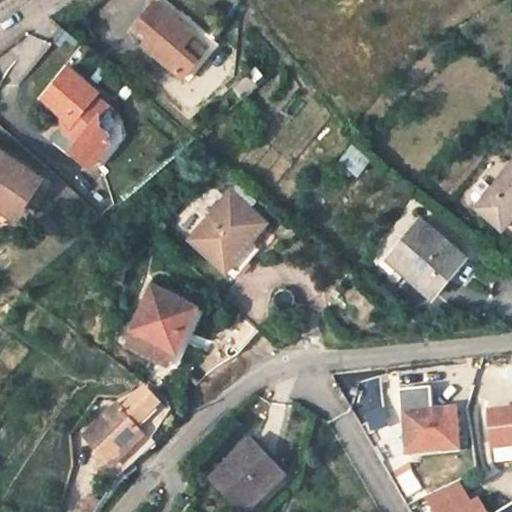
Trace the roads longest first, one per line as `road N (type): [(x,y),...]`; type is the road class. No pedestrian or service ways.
road 1 (unclassified): [(511,340),(297,361),(239,385),(117,511)]
road 2 (unknown): [(297,361),(406,511)]
